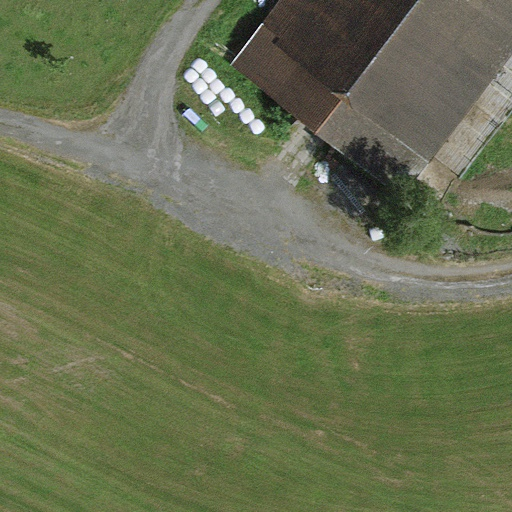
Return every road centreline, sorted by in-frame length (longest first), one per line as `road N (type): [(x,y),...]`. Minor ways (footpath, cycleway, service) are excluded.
road 1 (track): [(0,114),(169,179),(283,236),(418,276),(511,261)]
road 2 (track): [(102,154),(193,0)]
